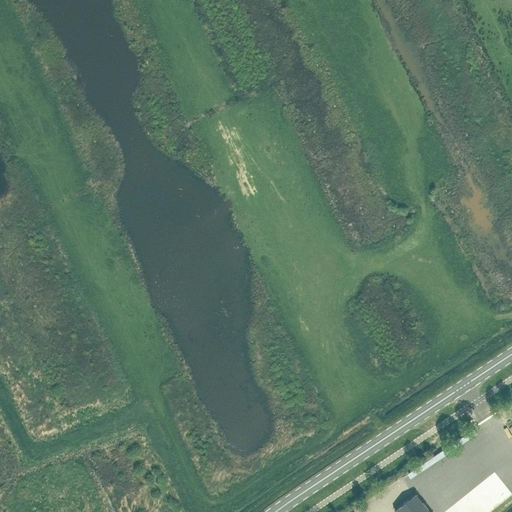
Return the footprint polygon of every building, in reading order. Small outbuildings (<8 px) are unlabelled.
[(496,435),(480,448),(487,456),(503,444),(496,435)] [(480,459),(485,455),(480,449),(475,452),(480,459)] [(504,469),(511,464),(508,458),(500,463),(504,469)] [(511,465),(483,485),(494,500),(475,511),(484,511),(511,493),(511,465)] [(430,511),(414,492),(394,509),(396,511),(430,511)]
